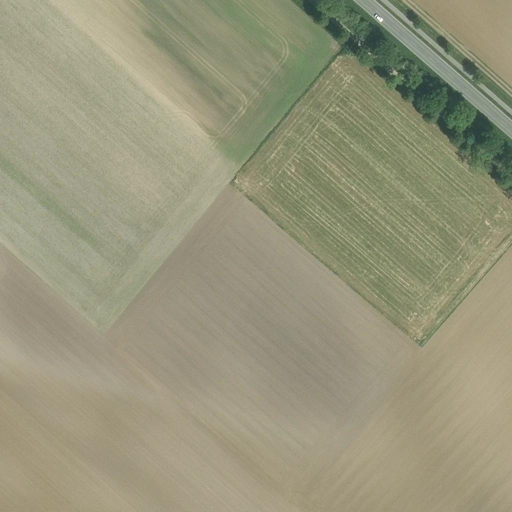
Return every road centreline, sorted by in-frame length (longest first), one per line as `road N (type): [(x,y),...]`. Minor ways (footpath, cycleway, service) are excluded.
road 1 (track): [(312,0),(511,176)]
road 2 (secondary): [(511,128),(365,0)]
road 3 (track): [(406,0),(511,94)]
